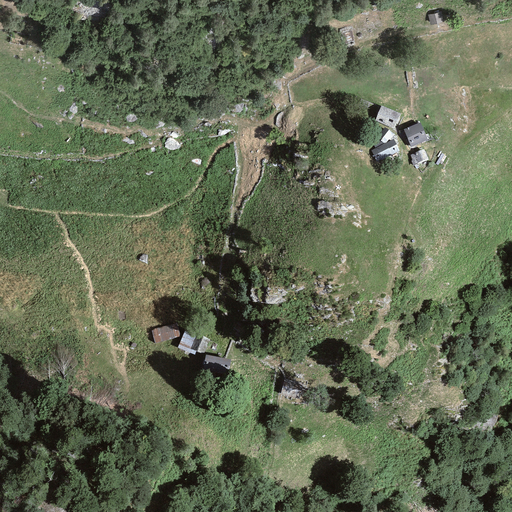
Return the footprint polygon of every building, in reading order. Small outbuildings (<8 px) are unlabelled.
[(442,11),(427,14),(430,27),(445,23),(442,11)] [(350,28),(340,30),(343,45),(353,43),(350,28)] [(400,117),(381,109),(375,122),(394,131),(400,117)] [(427,144),(420,126),(404,132),(411,150),(427,144)] [(386,145),(393,137),(385,130),(378,139),(380,140),(386,145)] [(399,154),(393,141),(386,145),(380,140),(373,144),(375,149),(371,151),(377,164),(399,154)] [(428,163),(424,152),(410,156),(414,168),(428,163)] [(176,323),(151,330),(155,343),(180,337),(176,323)] [(201,354),(208,339),(186,329),(178,347),(196,355),(197,352),(201,354)] [(229,360),(207,355),(204,369),(227,373),(229,360)] [(303,383),(284,379),(281,394),(300,398),(303,383)]
